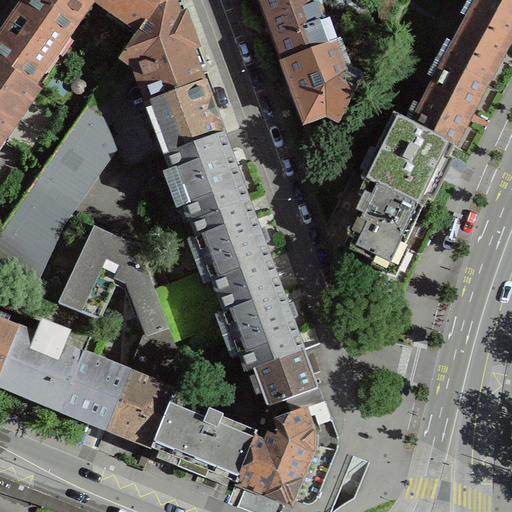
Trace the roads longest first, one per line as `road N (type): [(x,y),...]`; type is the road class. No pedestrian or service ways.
road 1 (residential): [(214,0),(333,323),(375,353),(465,377)]
road 2 (primary): [(465,377),(511,230)]
road 3 (tertiary): [(139,511),(0,453)]
